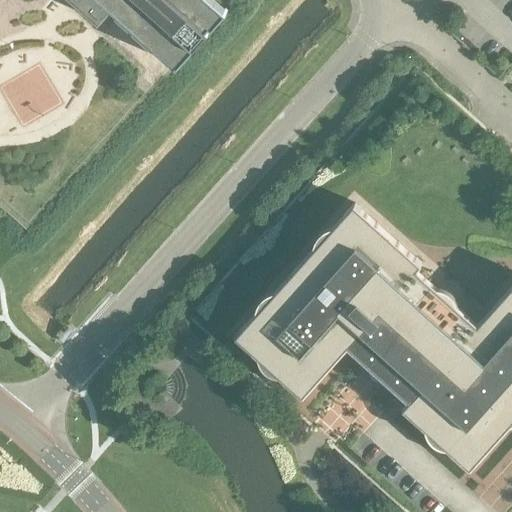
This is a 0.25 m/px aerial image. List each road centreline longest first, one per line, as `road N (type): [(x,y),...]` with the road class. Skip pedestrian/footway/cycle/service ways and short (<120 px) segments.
road 1 (unclassified): [(19,426),(395,5)]
road 2 (unclassified): [(511,112),(395,5)]
